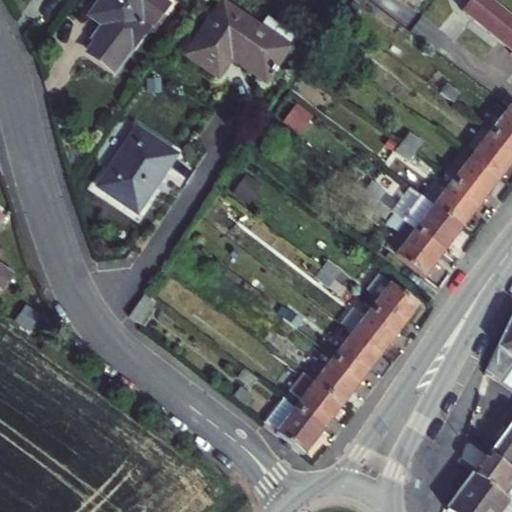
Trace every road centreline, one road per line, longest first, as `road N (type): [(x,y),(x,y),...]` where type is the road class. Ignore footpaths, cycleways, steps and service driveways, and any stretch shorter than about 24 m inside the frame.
road 1 (residential): [(287,506),(255,459),(123,352),(89,310),(55,232),(0,49)]
road 2 (secondary): [(509,249),(441,329),(357,454),(314,489)]
road 3 (secondary): [(394,511),(400,453),(509,249)]
road 4 (unknown): [(103,331),(232,133)]
